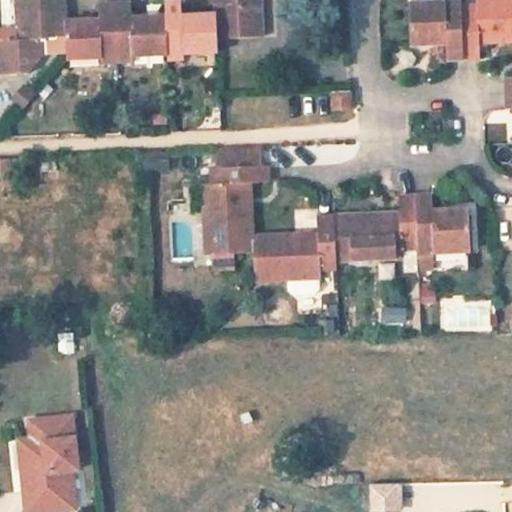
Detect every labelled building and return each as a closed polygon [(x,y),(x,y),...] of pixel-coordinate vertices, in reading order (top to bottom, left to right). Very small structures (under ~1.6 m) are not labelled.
[(65,53),(63,22),(61,0),(14,0),(16,42),(0,42),(0,77),(26,75),(45,54),(65,53)] [(213,0),(214,16),(215,41),(262,39),(260,0),(213,0)] [(459,7),(462,60),(470,60),(478,59),(478,44),(511,41),(511,0),(475,0),(476,7),(459,7)] [(215,41),(214,16),(180,17),(180,2),(170,3),(163,3),(164,18),(165,56),(166,62),(183,61),(183,56),(215,55),(215,41)] [(462,60),(459,7),(459,3),(407,6),(409,47),(444,45),(445,61),(454,61),(462,60)] [(113,5),(115,65),(132,64),(132,58),(165,56),(164,18),(130,19),(130,4),(122,5),(113,5)] [(100,64),(115,65),(113,5),(104,6),(97,6),(98,21),(63,22),(65,53),(65,61),(99,59),(100,64)] [(347,111),(347,92),(329,94),(330,111),(347,111)] [(171,154),(146,153),(145,169),(171,170),(171,154)] [(258,153),(212,155),(213,170),(259,169),(258,153)] [(11,161),(12,175),(25,172),(25,159),(11,161)] [(0,175),(12,175),(11,161),(0,160),(0,175)] [(251,255),(251,238),(248,184),(266,183),(266,176),(266,168),(259,169),(213,170),(208,170),(208,186),(201,187),(203,257),(251,255)] [(415,251),(416,256),(431,255),(470,253),(467,211),(430,212),(429,196),(422,197),(412,197),(415,251)] [(397,214),(332,217),(334,263),(400,260),(400,251),(415,251),(412,197),(403,197),(397,197),(397,214)] [(56,206),(0,206),(0,254),(0,270),(56,270),(56,206)] [(334,263),(332,217),(323,218),(315,218),(316,234),(251,238),(251,255),(252,283),(319,280),(319,272),(334,271),(334,263)] [(431,255),(416,256),(417,273),(431,272),(431,255)] [(382,263),(383,280),(401,279),(400,262),(382,263)] [(346,331),(367,332),(368,307),(348,306),(346,331)] [(19,474),(23,511),(65,511),(70,511),(66,476),(73,474),(66,419),(23,424),(25,441),(29,472),(19,474)] [(25,441),(15,442),(19,474),(29,472),(25,441)] [(386,511),(407,511),(406,482),(368,484),(369,511),(386,511)]
